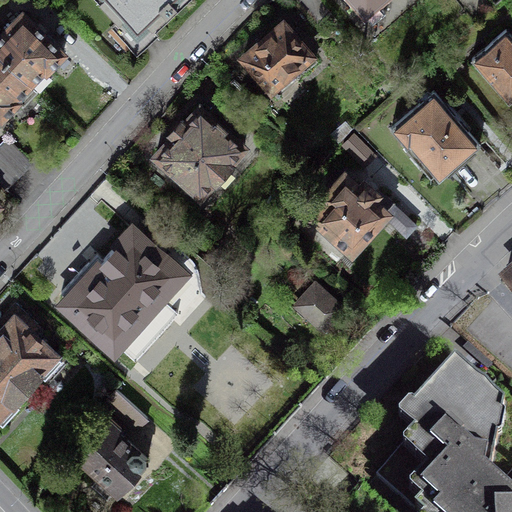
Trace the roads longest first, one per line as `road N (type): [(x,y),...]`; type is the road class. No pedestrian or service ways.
road 1 (residential): [(511,226),(242,511)]
road 2 (residential): [(0,259),(236,0)]
